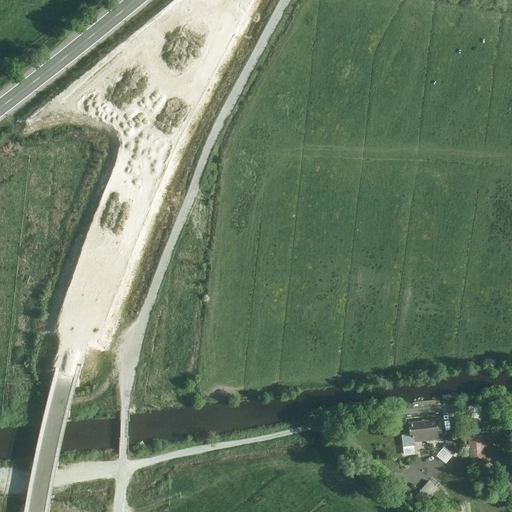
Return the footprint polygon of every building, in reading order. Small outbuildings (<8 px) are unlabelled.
[(466,416),(467,427),(494,423),(493,413),(466,416)] [(441,420),(410,424),(412,434),(413,443),(444,439),(441,420)] [(413,443),(412,434),(400,436),(402,448),(413,446),(413,443)] [(469,460),(483,459),(484,461),(487,462),(491,461),(493,458),(491,434),(467,436),(469,460)] [(444,443),(438,455),(450,460),(456,449),(444,443)] [(413,446),(402,448),(403,456),(414,455),(413,446)] [(428,480),(414,497),(427,508),(441,491),(428,480)]
